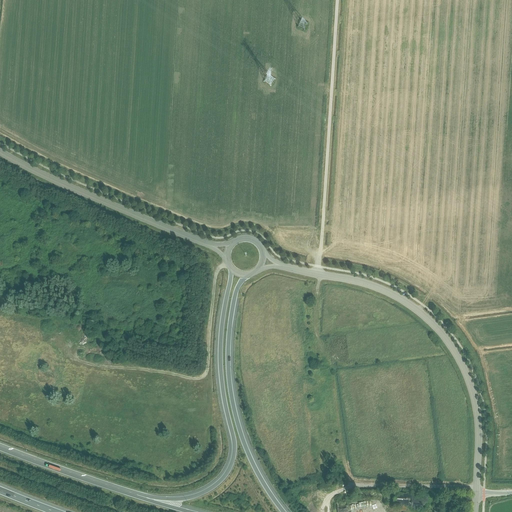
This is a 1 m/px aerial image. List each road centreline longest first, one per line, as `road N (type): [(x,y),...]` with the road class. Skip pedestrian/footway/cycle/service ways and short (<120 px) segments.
road 1 (track): [(349,483),(330,366),(316,335),(337,0)]
road 2 (tertiary): [(280,266),(383,290),(447,340),(477,414),(476,488)]
road 3 (motorway): [(231,270),(220,348),(230,466),(191,497),(135,496)]
road 4 (motorway): [(283,511),(244,443),(229,382),(229,325),(245,276)]
road 5 (tertiary): [(207,244),(0,152)]
road 6 (motorway): [(135,496),(0,449)]
road 7 (unclassified): [(476,488),(349,483)]
